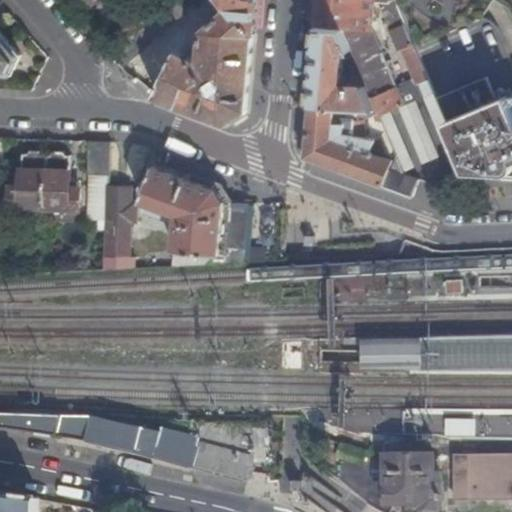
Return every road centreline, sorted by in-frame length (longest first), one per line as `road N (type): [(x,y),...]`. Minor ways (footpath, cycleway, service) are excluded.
road 1 (tertiary): [(235,511),(0,461)]
road 2 (residential): [(288,0),(266,165)]
road 3 (residential): [(266,165),(421,225)]
road 4 (residential): [(30,0),(76,53),(87,114)]
